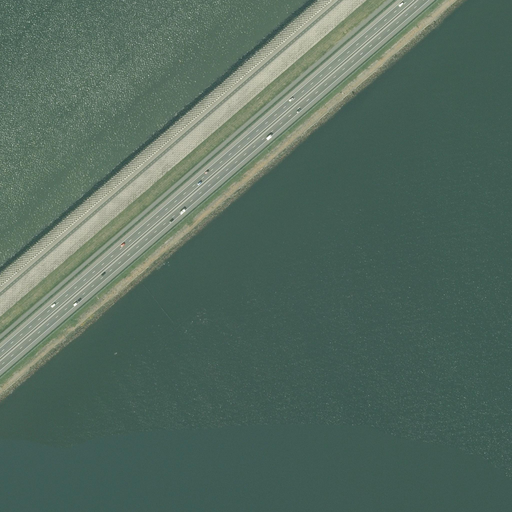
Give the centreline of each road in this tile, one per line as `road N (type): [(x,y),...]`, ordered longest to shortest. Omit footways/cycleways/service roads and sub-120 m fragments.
road 1 (motorway): [(0,365),(423,0)]
road 2 (motorway): [(407,0),(0,351)]
